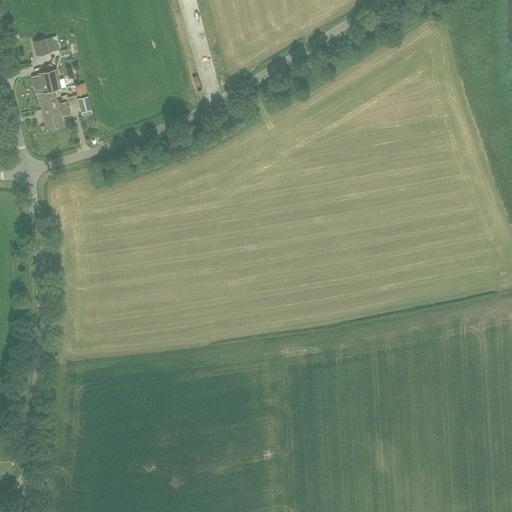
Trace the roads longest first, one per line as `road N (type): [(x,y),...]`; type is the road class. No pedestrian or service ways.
road 1 (unclassified): [(28,171),(167,128),(387,0)]
road 2 (unclassified): [(24,511),(41,294),(28,171)]
